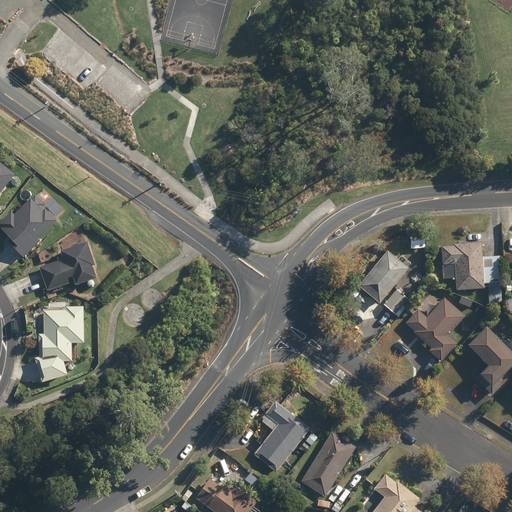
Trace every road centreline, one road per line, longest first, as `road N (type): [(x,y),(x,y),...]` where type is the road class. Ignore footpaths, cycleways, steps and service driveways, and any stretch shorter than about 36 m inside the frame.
road 1 (tertiary): [(0,90),(201,228)]
road 2 (tertiary): [(293,276),(355,219),(404,202),(511,191)]
road 3 (tertiary): [(85,511),(162,455),(218,377)]
road 4 (residential): [(511,479),(365,389)]
road 5 (residential): [(274,301),(346,354),(365,389)]
road 6 (tertiary): [(334,370),(264,358),(218,377)]
